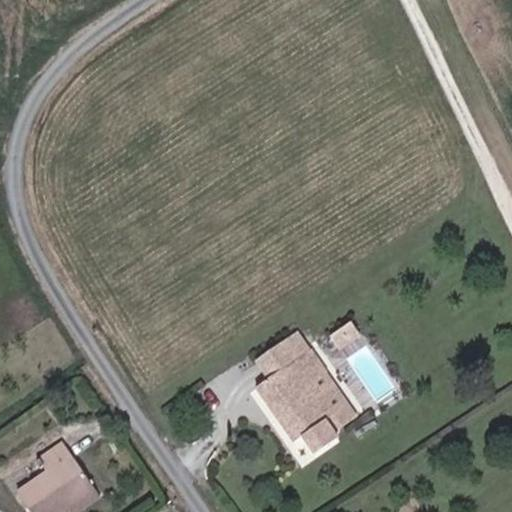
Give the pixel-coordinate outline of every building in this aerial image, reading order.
[(360,337),(351,324),(342,331),(350,343),(360,337)] [(339,351),(350,343),(342,331),(331,339),(339,351)] [(270,379),(309,352),(298,335),(259,363),(270,379)] [(325,374),(309,352),(270,379),(256,389),(269,409),(274,405),(279,412),(274,416),(293,443),(302,438),(315,456),(337,440),(325,422),(334,415),(312,383),(325,374)] [(354,416),(325,374),(312,383),(334,415),(341,425),(354,416)] [(279,412),(274,405),(269,409),(274,416),(279,412)] [(63,511),(69,508),(95,490),(64,444),(37,463),(46,475),(19,494),(30,511),(63,511)] [(71,511),(79,511),(101,497),(95,490),(69,508),(71,511)]
